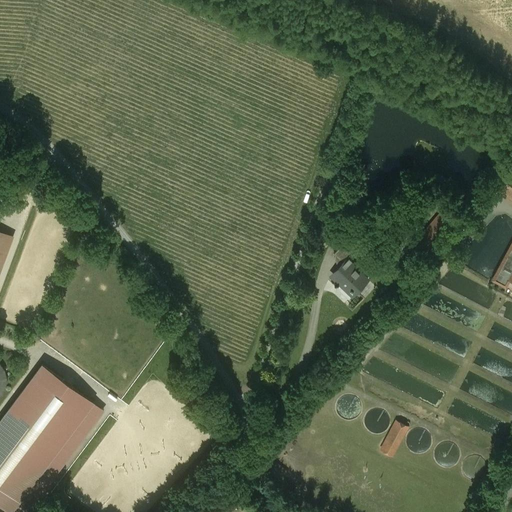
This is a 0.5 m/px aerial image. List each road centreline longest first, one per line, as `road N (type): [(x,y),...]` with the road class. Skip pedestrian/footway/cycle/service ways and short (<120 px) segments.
road 1 (unclassified): [(0,107),(51,151),(216,365),(252,421),(238,448),(243,480)]
road 2 (track): [(337,380),(500,461),(511,432)]
road 3 (track): [(349,367),(506,446)]
road 4 (track): [(369,348),(511,419)]
road 5 (track): [(390,325),(511,387)]
